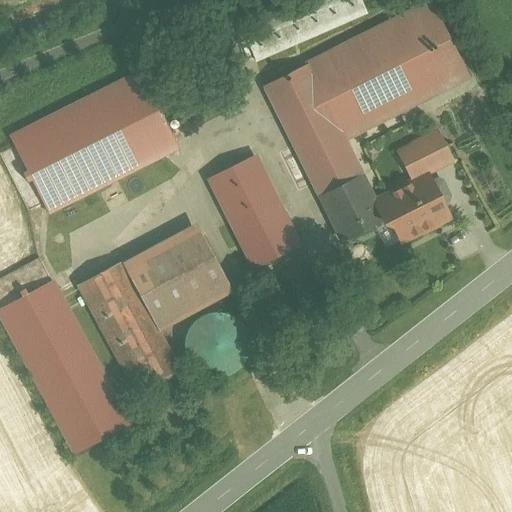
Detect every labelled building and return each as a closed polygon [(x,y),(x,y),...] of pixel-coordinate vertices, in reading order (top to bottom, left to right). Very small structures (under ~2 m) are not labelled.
[(361,0),(303,0),(242,27),(254,56),(365,8),(361,0)] [(432,2),(265,86),(342,240),(384,219),(376,202),(344,140),(470,76),(432,2)] [(134,69),(4,131),(42,215),(176,151),(134,69)] [(438,132),(414,145),(419,155),(418,155),(428,174),(452,161),(438,132)] [(418,155),(404,162),(412,180),(397,187),(399,191),(376,202),(384,219),(386,223),(394,225),(402,241),(420,232),(424,233),(442,224),(443,220),(449,217),(442,202),(447,199),(448,196),(441,182),(437,181),(433,184),(428,174),(418,155)] [(252,158),(207,180),(229,225),(240,219),(263,263),(296,246),(252,158)] [(203,237),(130,276),(159,330),(232,291),(203,237)] [(122,263),(79,286),(137,393),(180,370),(159,330),(130,276),(122,263)] [(132,424),(53,280),(0,308),(0,322),(73,456),(132,424)] [(190,326),(185,336),(183,347),(185,357),(191,367),(199,374),(209,378),(220,379),(230,376),(239,370),(246,361),(250,351),(249,340),(246,330),(239,321),(229,315),(219,313),(208,314),(198,319),(190,326)]
